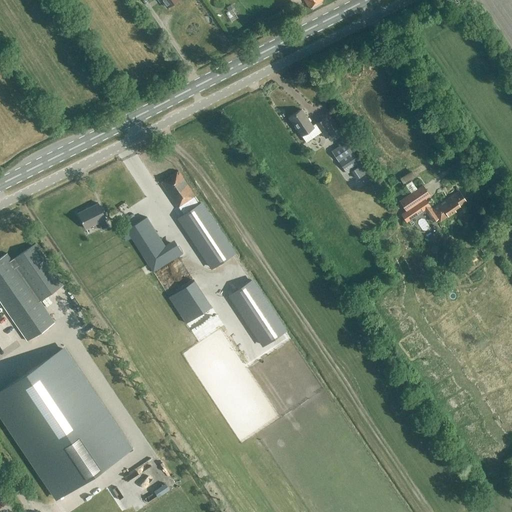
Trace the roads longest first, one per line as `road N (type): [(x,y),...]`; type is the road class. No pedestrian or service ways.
road 1 (track): [(153,129),(188,157),(233,215),(428,511)]
road 2 (unclassified): [(0,205),(408,0)]
road 3 (primary): [(365,0),(0,184)]
